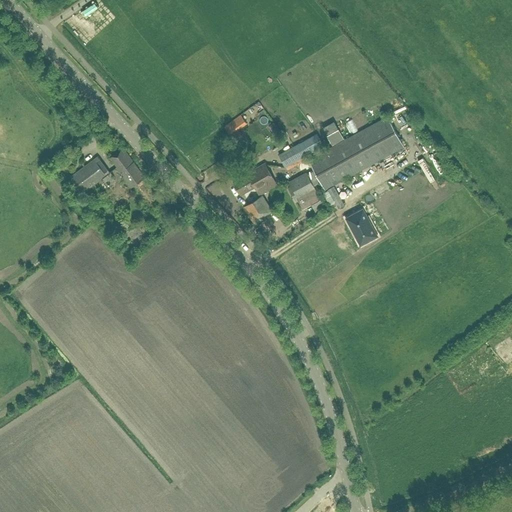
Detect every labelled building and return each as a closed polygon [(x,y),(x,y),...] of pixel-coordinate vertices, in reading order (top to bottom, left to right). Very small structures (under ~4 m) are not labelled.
[(241,114),(224,126),(231,135),(247,122),(244,119),(241,114)] [(324,189),(404,146),(387,116),(308,159),(324,189)] [(323,145),(316,133),(278,154),(287,170),(306,159),(304,156),(323,145)] [(130,187),(144,176),(123,147),(110,157),(122,174),(121,175),(130,187)] [(88,197),(84,191),(106,173),(94,158),(70,176),(82,192),(79,194),(84,201),(88,197)] [(241,194),(255,186),(251,179),(268,169),(264,162),(263,163),(233,180),(241,194)] [(274,180),(272,175),(268,169),(251,179),(255,186),(257,190),(260,195),(277,185),(274,180)] [(296,201),(316,190),(306,171),(288,181),(291,185),(288,187),(296,201)] [(261,218),(272,211),(262,195),(255,198),(242,206),(254,224),(262,219),(261,218)] [(347,218),(361,244),(376,235),(362,209),(347,218)] [(152,237),(162,229),(157,223),(148,230),(152,237)] [(135,239),(141,235),(138,230),(132,234),(135,239)]
